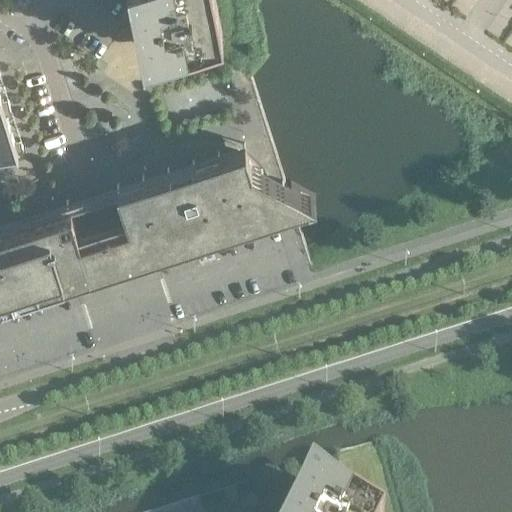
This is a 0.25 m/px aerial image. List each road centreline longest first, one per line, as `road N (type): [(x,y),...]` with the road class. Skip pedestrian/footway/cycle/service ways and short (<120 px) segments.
road 1 (secondary): [(511,243),(0,410)]
road 2 (secondary): [(0,480),(511,316)]
road 3 (unclassified): [(123,308),(46,55),(0,19)]
